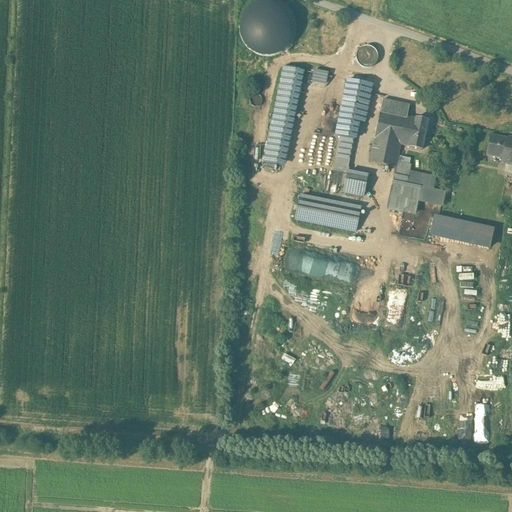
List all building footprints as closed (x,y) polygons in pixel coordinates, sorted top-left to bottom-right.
[(277,1),(254,2),(254,13),(257,13),(257,23),(259,17),(259,46),(273,50),(274,50),(275,50),(291,50),(292,48),(292,31),(288,30),(290,24),(294,24),(295,20),(295,12),(285,10),(287,4),(277,1)] [(364,68),(379,63),(373,46),(358,51),(364,68)] [(283,68),(264,163),(284,167),(303,72),(283,68)] [(372,86),(347,81),(336,135),(340,136),(353,139),(356,139),(359,120),(365,121),(372,86)] [(408,107),(382,101),(380,112),(406,118),(408,107)] [(406,118),(380,112),(374,140),(400,146),(409,147),(415,120),(406,118)] [(427,121),(415,119),(415,120),(409,147),(409,148),(421,151),(427,121)] [(340,136),(327,202),(345,206),(347,194),(348,172),(348,168),(353,139),(340,136)] [(506,140),(490,136),(486,156),(502,159),(501,164),(507,165),(511,166),(511,163),(511,138),(509,138),(506,140)] [(400,146),(374,140),(369,163),(395,169),(396,164),(400,146)] [(408,166),(396,164),(395,169),(397,169),(389,209),(414,214),(420,187),(406,187),(406,186),(406,176),(408,166)] [(367,176),(348,172),(347,194),(362,197),(367,176)] [(426,176),(406,176),(406,186),(429,186),(429,176),(426,176)] [(327,202),(300,197),(295,220),(355,233),(360,209),(345,206),(327,202)] [(494,249),(499,228),(437,216),(431,244),(466,251),(468,244),(494,249)] [(295,231),(293,243),(325,250),(328,238),(295,231)] [(471,410),(471,442),(484,442),(484,410),(471,410)]
